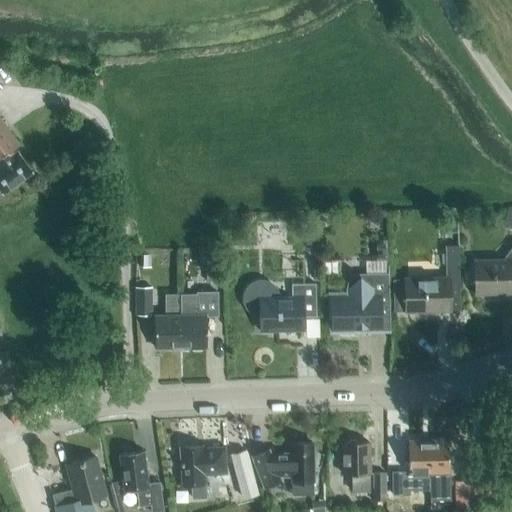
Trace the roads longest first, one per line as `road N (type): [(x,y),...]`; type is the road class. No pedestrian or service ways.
road 1 (residential): [(511,367),(426,393),(127,401),(8,428)]
road 2 (track): [(127,401),(123,195),(108,136),(79,103),(27,96)]
